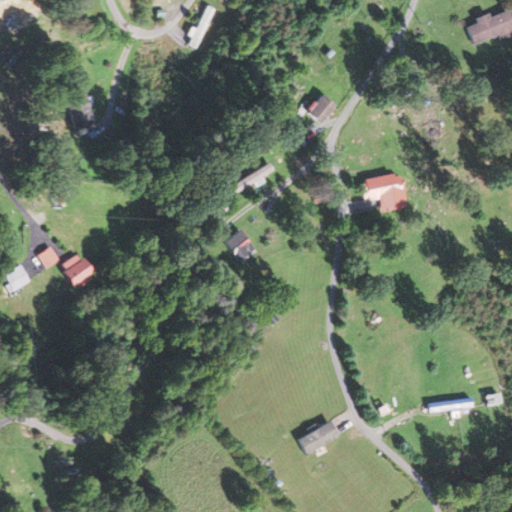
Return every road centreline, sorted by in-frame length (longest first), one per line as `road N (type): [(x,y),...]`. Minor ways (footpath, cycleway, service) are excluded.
road 1 (residential): [(433,511),(342,405),(325,332),(336,216),(327,137),(395,47),(410,0)]
road 2 (residential): [(326,159),(247,206),(211,239),(176,286),(147,354),(87,439),(68,445),(21,420),(0,425)]
road 3 (residential): [(401,26),(419,33),(459,84),(511,100)]
road 4 (residential): [(190,0),(155,39),(134,40),(107,0)]
